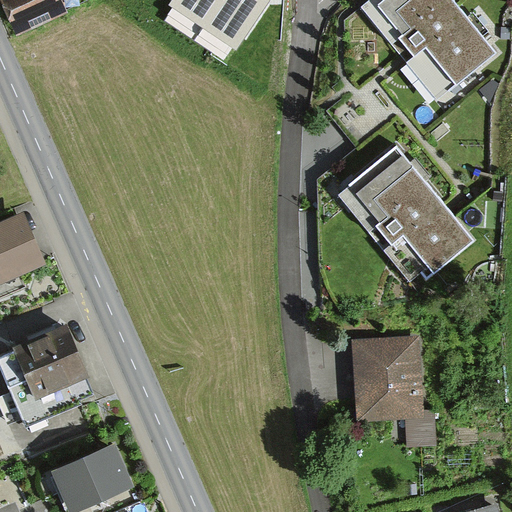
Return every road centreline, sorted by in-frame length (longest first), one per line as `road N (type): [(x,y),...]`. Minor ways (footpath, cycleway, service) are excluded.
road 1 (residential): [(308,2),(292,200),(323,511)]
road 2 (secondary): [(0,58),(198,511)]
